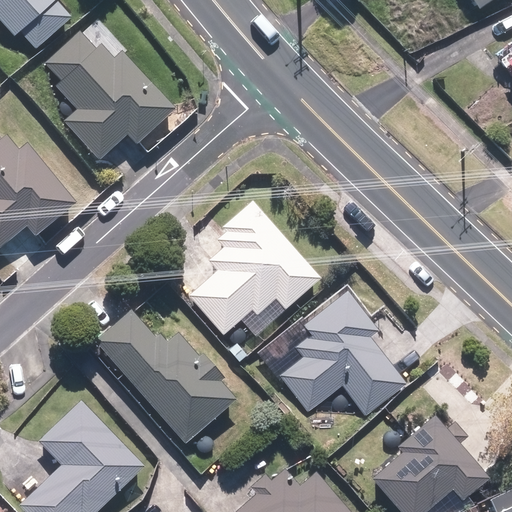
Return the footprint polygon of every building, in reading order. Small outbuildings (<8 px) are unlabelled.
[(0,0),(0,25),(11,37),(17,31),(36,53),(73,19),(57,2),(58,0),(0,0)] [(471,0),(479,10),(493,0),(471,0)] [(65,119),(98,161),(127,139),(133,146),(175,111),(127,51),(115,60),(102,44),(96,48),(82,29),(41,61),(59,85),(53,90),(76,111),(65,119)] [(35,241),(77,207),(28,146),(16,156),(0,135),(0,252),(27,230),(35,241)] [(252,203),(213,238),(222,247),(205,262),(212,270),(184,295),(222,337),(240,321),(254,337),(320,278),(252,203)] [(363,417),(407,383),(371,339),(380,332),(347,290),(300,327),(307,335),(292,347),(285,339),(268,352),(283,371),(276,376),(305,413),(339,386),(363,417)] [(154,337),(133,312),(96,343),(183,445),(235,401),(218,381),(224,375),(202,350),(195,356),(178,336),(169,343),(160,332),(154,337)] [(18,503),(27,511),(95,511),(142,466),(80,404),(40,443),(59,463),(18,503)] [(457,447),(467,438),(451,421),(441,430),(429,416),(395,447),(400,453),(368,482),(395,511),(426,511),(451,490),(461,501),(485,479),(457,447)] [(258,491),(233,511),(349,511),(314,471),(295,488),(276,466),(253,486),(258,491)]
